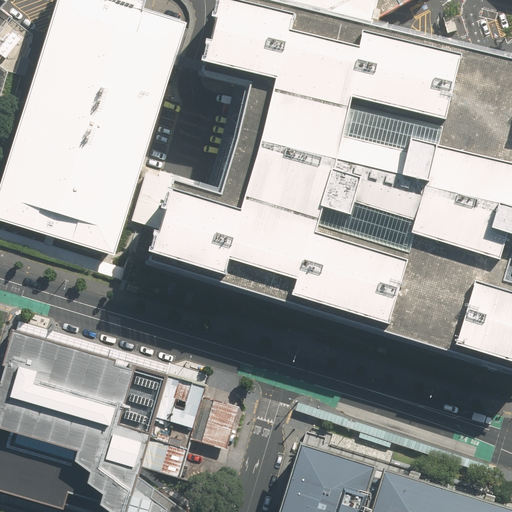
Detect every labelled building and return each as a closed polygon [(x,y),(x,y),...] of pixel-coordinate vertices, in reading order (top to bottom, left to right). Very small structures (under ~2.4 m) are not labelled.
[(174,54),(183,24),(138,11),(141,2),(133,0),(55,0),(0,179),(0,220),(36,232),(112,255),(171,64),(174,54)] [(228,0),(226,5),(221,4),(208,63),(207,67),(205,74),(260,88),(228,197),(176,181),(173,194),(155,254),(151,268),(511,372),(511,283),(505,281),(511,258),(511,66),(502,64),(490,61),(399,39),(395,39),(372,33),(375,21),(401,7),(397,0),(228,0)] [(15,28),(0,45),(0,52),(5,57),(24,36),(15,28)] [(208,63),(174,54),(171,64),(205,74),(207,67),(208,63)] [(134,217),(161,225),(177,176),(162,171),(161,174),(149,171),(134,217)] [(124,265),(0,227),(0,237),(121,275),(124,265)] [(158,369),(13,329),(0,369),(0,485),(63,506),(68,488),(97,499),(111,511),(179,511),(133,468),(158,369)] [(206,387),(166,375),(147,438),(140,464),(179,476),(190,439),(203,396),(206,387)] [(237,406),(203,396),(190,439),(224,449),(237,406)] [(498,469),(299,404),(297,411),(361,432),(359,437),(390,447),(391,442),(495,476),(498,469)] [(511,511),(511,508),(387,469),(304,443),(283,511),(511,511)] [(502,498),(511,501),(511,492),(504,490),(502,498)]
